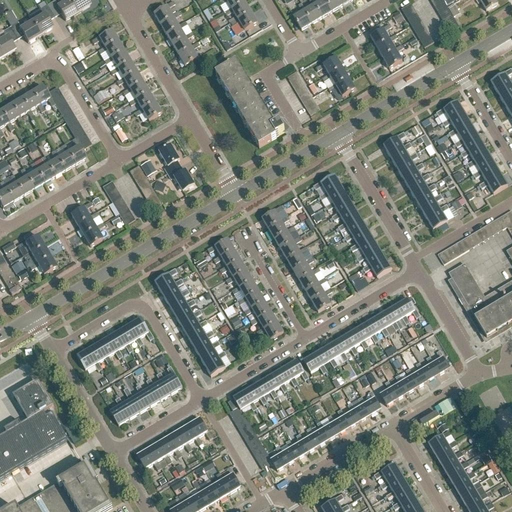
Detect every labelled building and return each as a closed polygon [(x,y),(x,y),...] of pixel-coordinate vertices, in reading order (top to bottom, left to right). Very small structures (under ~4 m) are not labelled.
[(67,0),(69,1),(77,15),(89,8),(85,1),(86,0),(67,0)] [(221,4),(219,5),(221,8),(227,4),(232,11),(233,13),(245,5),(242,0),(230,0),(226,3),(225,1),(221,4)] [(315,7),(317,6),(312,0),(311,0),(309,2),(313,8),(306,12),(304,13),(312,26),(323,20),(315,7)] [(325,1),(327,0),(326,0),(321,0),(323,2),(317,6),(315,7),(323,20),(333,14),(325,1)] [(338,0),(326,0),(327,0),(325,1),(333,14),(343,8),(338,0)] [(445,5),(443,2),(442,0),(433,6),(435,11),(445,5)] [(478,0),(487,13),(498,6),(494,0),(473,0),(475,1),(476,0),(478,0)] [(54,3),(46,7),(54,20),(60,16),(64,23),(77,15),(69,1),(57,8),(54,3)] [(155,17),(161,28),(174,20),(174,18),(169,11),(176,7),(174,4),(167,8),(167,10),(155,17)] [(251,15),(245,5),(233,13),(232,11),(225,15),(227,19),(234,15),(238,21),(239,23),(251,15)] [(448,10),(446,7),(445,5),(435,11),(438,15),(448,10)] [(304,13),(306,12),(302,6),(299,8),(303,15),(294,20),(302,33),(312,26),(304,13)] [(411,6),(401,12),(404,17),(414,11),(411,6)] [(42,17),(31,23),(40,37),(51,30),(47,23),(54,20),(46,7),(39,12),(42,17)] [(456,7),(448,11),(450,14),(453,19),(454,20),(461,16),(456,7)] [(258,13),(262,21),(267,19),(263,10),(258,13)] [(441,20),(450,14),(448,11),(448,10),(438,15),(441,20)] [(12,11),(5,15),(11,25),(18,21),(12,11)] [(417,16),(414,11),(404,17),(407,21),(417,16)] [(180,14),(174,18),(174,20),(161,28),(167,38),(181,30),(180,28),(175,21),(182,18),(180,14)] [(444,25),(453,19),(450,14),(441,20),(444,25)] [(258,26),(251,15),(239,23),(238,21),(231,25),(233,29),(240,25),(245,34),(258,26)] [(397,26),(404,22),(400,15),(393,20),(397,26)] [(419,20),(417,16),(407,21),(409,26),(419,20)] [(454,20),(453,19),(444,25),(447,29),(456,24),(454,20)] [(422,25),(419,20),(409,26),(412,31),(422,25)] [(17,25),(9,29),(17,42),(23,38),(27,45),(40,37),(31,23),(20,30),(17,25)] [(186,24),(180,28),(181,30),(167,38),(173,48),(187,40),(186,39),(182,32),(188,28),(186,24)] [(459,29),(456,24),(447,29),(450,35),(459,29)] [(425,30),(422,25),(412,31),(415,35),(425,30)] [(371,40),(377,51),(390,43),(389,41),(385,34),(392,30),(390,27),(383,31),(383,33),(371,40)] [(0,42),(0,54),(3,60),(14,53),(10,46),(17,42),(9,29),(3,33),(2,34),(5,39),(0,42)] [(428,34),(425,30),(415,35),(418,40),(428,34)] [(120,43),(113,33),(100,40),(100,39),(92,44),(94,47),(101,43),(105,50),(106,51),(120,43)] [(431,39),(428,34),(418,40),(421,45),(431,39)] [(192,35),(186,39),(187,40),(173,48),(180,58),(193,50),(192,49),(188,42),(194,38),(192,35)] [(396,37),(389,41),(390,43),(377,51),(383,61),(397,53),(396,51),(391,45),(398,41),(396,37)] [(434,44),(431,39),(421,45),(424,50),(434,44)] [(412,48),(417,44),(415,40),(409,43),(412,48)] [(126,54),(120,43),(106,51),(105,50),(99,54),(101,58),(108,54),(112,61),(112,62),(126,54)] [(194,52),(201,48),(199,45),(192,49),(193,50),(180,58),(186,69),(199,61),(194,52)] [(398,55),(404,51),(402,47),(396,51),(397,53),(383,61),(390,71),(403,63),(398,55)] [(73,53),(79,63),(85,60),(79,49),(73,53)] [(132,64),(126,54),(112,62),(112,61),(105,65),(107,68),(114,64),(118,71),(118,72),(132,64)] [(326,70),(330,76),(331,78),(343,71),(337,60),(325,68),(324,66),(317,71),(319,74),(326,70)] [(125,82),(138,74),(132,64),(118,72),(118,71),(111,75),(113,78),(120,74),(124,81),(125,82)] [(80,65),(74,69),(78,76),(84,73),(80,65)] [(278,139),(286,134),(286,133),(288,131),(284,124),(281,125),(272,130),(235,67),(217,77),(260,150),(278,139)] [(350,81),(343,71),(331,78),(330,76),(323,81),(325,84),(332,80),(336,87),(337,88),(350,81)] [(498,96),(511,88),(510,86),(506,80),(511,76),(511,73),(511,72),(504,76),(505,78),(492,85),(498,96)] [(144,85),(138,74),(125,82),(124,81),(117,85),(119,88),(126,84),(130,91),(131,92),(144,85)] [(290,85),(300,79),(298,74),(288,80),(290,85)] [(293,90),(303,84),(300,79),(290,85),(293,90)] [(356,91),(350,81),(337,88),(336,87),(329,91),(331,94),(338,90),(344,99),(356,91)] [(306,88),(303,84),(293,90),(296,94),(306,88)] [(150,95),(144,85),(131,92),(130,91),(123,96),(125,99),(132,95),(136,102),(137,103),(150,95)] [(504,106),(511,101),(511,85),(510,86),(511,88),(498,96),(504,106)] [(299,99),(309,93),(306,88),(296,94),(299,99)] [(54,106),(51,101),(48,96),(47,97),(42,89),(32,95),(39,108),(41,107),(48,103),(52,110),(55,108),(54,106)] [(92,98),(97,95),(94,90),(89,93),(92,98)] [(51,101),(60,96),(57,91),(48,96),(51,101)] [(106,92),(94,99),(98,107),(110,100),(106,92)] [(302,104),(312,98),(309,93),(299,99),(302,104)] [(30,114),(31,113),(38,109),(42,116),(45,114),(41,107),(39,108),(32,95),(22,101),(30,114)] [(143,113),(156,105),(150,95),(137,103),(136,102),(129,106),(131,109),(138,105),(142,112),(143,113)] [(54,106),(63,100),(60,96),(51,101),(54,106)] [(315,103),(312,98),(302,104),(305,109),(315,103)] [(56,110),(66,105),(63,100),(54,106),(55,108),(56,110)] [(35,120),(31,113),(30,114),(22,101),(12,107),(19,120),(21,119),(27,115),(32,122),(35,120)] [(318,108),(315,103),(305,109),(308,114),(318,108)] [(69,110),(66,105),(56,110),(57,111),(59,115),(69,110)] [(149,124),(162,116),(156,105),(143,113),(142,112),(135,116),(137,119),(144,115),(149,124)] [(439,119),(443,126),(450,122),(451,124),(464,116),(458,105),(445,113),(445,112),(444,112),(437,116),(439,119)] [(25,126),(21,119),(19,120),(12,107),(2,113),(9,126),(10,125),(17,121),(21,128),(25,126)] [(321,113),(318,108),(308,114),(311,119),(321,113)] [(106,117),(115,112),(112,109),(104,114),(106,117)] [(62,120),(72,114),(69,110),(59,115),(62,120)] [(15,132),(10,125),(9,126),(2,113),(0,114),(0,131),(0,132),(7,128),(11,134),(15,132)] [(123,113),(114,118),(118,126),(127,120),(123,113)] [(65,125),(74,119),(72,114),(62,120),(65,125)] [(470,126),(464,116),(451,124),(450,122),(443,126),(445,130),(452,126),(456,133),(457,134),(470,126)] [(68,129),(77,124),(74,119),(65,125),(68,129)] [(71,134),(80,129),(77,124),(68,129),(71,134)] [(414,129),(417,135),(422,132),(419,126),(414,129)] [(428,134),(434,131),(431,126),(425,129),(428,134)] [(456,133),(449,137),(452,140),(451,141),(455,147),(462,143),(463,144),(476,136),(470,126),(457,134),(456,133)] [(74,139),(83,133),(80,129),(71,134),(74,139)] [(128,141),(122,130),(116,134),(122,145),(128,141)] [(76,143),(86,138),(83,133),(74,139),(75,141),(76,143)] [(384,149),(391,159),(403,152),(403,150),(399,143),(405,140),(403,136),(396,140),(397,141),(384,149)] [(482,147),(476,136),(463,144),(462,143),(455,147),(458,151),(465,147),(468,153),(469,154),(482,147)] [(79,148),(89,143),(86,138),(76,143),(79,148)] [(79,148),(76,143),(75,141),(72,143),(76,150),(69,154),(68,155),(75,168),(86,161),(81,154),(82,153),(79,148)] [(13,153),(21,148),(17,142),(9,147),(13,153)] [(82,153),(92,148),(89,143),(79,148),(82,153)] [(437,150),(440,156),(447,152),(444,145),(437,150)] [(409,146),(403,150),(403,152),(391,159),(397,170),(410,162),(409,161),(405,154),(411,150),(409,146)] [(68,155),(69,154),(65,147),(62,149),(66,156),(59,160),(57,161),(65,174),(75,168),(68,155)] [(488,157),(482,147),(469,154),(468,153),(462,157),(464,161),(471,157),(474,163),(475,165),(488,157)] [(165,171),(168,177),(181,169),(178,164),(180,162),(172,148),(160,155),(168,169),(165,171)] [(57,161),(59,160),(55,153),(52,155),(56,162),(49,166),(47,167),(55,180),(65,174),(57,161)] [(416,157),(409,161),(410,162),(397,170),(403,180),(416,172),(415,171),(411,164),(418,160),(416,157)] [(494,167),(488,157),(475,165),(474,163),(468,167),(470,171),(477,167),(481,174),(481,175),(494,167)] [(47,167),(49,166),(45,159),(42,161),(45,168),(39,172),(37,173),(45,186),(55,180),(47,167)] [(0,176),(10,171),(4,162),(0,164),(0,176)] [(148,179),(157,173),(150,163),(141,168),(148,179)] [(37,173),(39,172),(35,165),(31,168),(35,174),(29,178),(27,179),(35,192),(45,186),(37,173)] [(422,167),(415,171),(416,172),(403,180),(409,190),(422,182),(421,181),(417,174),(424,170),(422,167)] [(500,178),(494,167),(481,175),(481,174),(474,178),(476,181),(483,177),(487,184),(487,185),(500,178)] [(140,168),(131,173),(134,178),(143,173),(140,168)] [(184,174),(181,169),(168,177),(172,182),(175,180),(183,194),(195,187),(186,172),(184,174)] [(27,179),(29,178),(25,172),(21,174),(25,180),(18,184),(17,185),(25,198),(35,192),(27,179)] [(146,177),(143,173),(134,178),(136,183),(146,177)] [(457,184),(464,180),(460,173),(453,177),(457,184)] [(149,182),(146,177),(136,183),(139,188),(149,182)] [(428,177),(421,181),(422,182),(409,190),(415,200),(428,193),(427,191),(423,185),(430,180),(428,177)] [(17,185),(18,184),(14,178),(11,180),(15,186),(8,190),(7,191),(14,204),(25,198),(17,185)] [(323,189),(327,195),(328,197),(341,189),(334,178),(323,185),(322,184),(314,189),(316,193),(323,189)] [(449,192),(455,189),(449,178),(443,181),(449,192)] [(494,196),(506,188),(500,178),(487,185),(487,184),(480,188),(482,191),(489,187),(494,196)] [(151,187),(149,182),(139,188),(142,193),(151,187)] [(163,194),(166,186),(157,182),(154,190),(163,194)] [(7,191),(8,190),(4,184),(1,186),(5,192),(0,195),(0,204),(4,211),(14,204),(7,191)] [(104,190),(107,194),(117,189),(114,184),(104,190)] [(145,198),(154,192),(151,187),(142,193),(145,198)] [(434,187),(427,191),(428,193),(415,200),(421,211),(434,203),(433,201),(429,195),(436,191),(434,187)] [(120,193),(117,189),(107,194),(110,199),(120,193)] [(347,199),(341,189),(328,197),(327,195),(320,199),(322,203),(329,199),(333,206),(334,207),(347,199)] [(148,202),(157,197),(154,192),(145,198),(148,202)] [(122,198),(120,193),(110,199),(113,204),(122,198)] [(160,202),(157,197),(148,202),(151,207),(160,202)] [(442,201),(440,197),(433,201),(434,203),(421,211),(427,221),(440,213),(439,212),(435,205),(442,201)] [(125,203),(122,198),(113,204),(116,209),(125,203)] [(353,209),(347,199),(334,207),(333,206),(326,210),(329,213),(336,209),(340,216),(340,217),(353,209)] [(163,207),(160,202),(151,207),(154,212),(163,207)] [(455,212),(461,208),(458,202),(451,206),(455,212)] [(128,208),(125,203),(116,209),(119,213),(128,208)] [(73,218),(79,229),(92,221),(91,219),(87,212),(94,208),(92,205),(85,209),(86,210),(73,218)] [(131,213),(128,208),(119,213),(122,218),(131,213)] [(263,221),(269,232),(282,224),(281,223),(277,216),(284,212),(282,208),(274,213),(275,214),(263,221)] [(448,211),(446,208),(439,212),(440,213),(427,221),(434,232),(446,224),(453,220),(448,211)] [(359,220),(353,209),(340,217),(340,216),(333,220),(335,224),(342,220),(346,226),(347,227),(359,220)] [(134,217),(131,213),(122,218),(125,223),(134,217)] [(98,215),(91,219),(92,221),(79,229),(86,239),(99,231),(98,230),(94,223),(100,219),(98,215)] [(511,226),(511,223),(507,216),(502,219),(508,229),(511,226)] [(137,222),(134,217),(125,223),(128,228),(137,222)] [(114,227),(121,223),(118,218),(111,222),(114,227)] [(288,219),(281,223),(282,224),(269,232),(275,242),(288,235),(287,233),(283,226),(290,222),(288,219)] [(508,229),(502,219),(497,222),(504,232),(507,230),(508,229)] [(366,230),(359,220),(347,227),(346,226),(339,230),(341,234),(348,230),(352,237),(353,238),(366,230)] [(504,232),(497,222),(492,225),(499,235),(504,232)] [(499,235),(492,225),(488,228),(494,238),(499,235)] [(100,233),(106,229),(104,226),(98,230),(99,231),(86,239),(92,249),(105,241),(100,233)] [(494,238),(488,228),(483,231),(489,241),(494,238)] [(294,229),(287,233),(288,235),(275,242),(281,252),(294,245),(293,243),(289,237),(296,233),(294,229)] [(372,240),(366,230),(353,238),(352,237),(345,241),(347,244),(354,240),(358,247),(359,248),(372,240)] [(489,241),(483,231),(478,234),(484,244),(489,241)] [(484,244),(478,234),(473,237),(479,247),(484,244)] [(479,247),(473,237),(468,239),(474,250),(479,247)] [(28,248),(32,255),(33,257),(45,249),(39,239),(27,246),(26,244),(18,249),(20,252),(28,248)] [(474,250),(468,239),(463,242),(469,253),(474,250)] [(300,240),(293,243),(294,245),(281,252),(287,263),(300,255),(300,254),(296,247),(302,243),(300,240)] [(378,251),(372,240),(359,248),(358,247),(351,251),(353,254),(360,250),(364,257),(365,258),(378,251)] [(217,252),(221,259),(222,260),(235,252),(229,242),(216,249),(216,248),(208,252),(210,256),(217,252)] [(469,253),(463,242),(458,245),(464,256),(469,253)] [(13,244),(3,251),(6,257),(17,251),(13,244)] [(464,256),(458,245),(453,248),(459,259),(464,256)] [(459,259),(453,248),(448,251),(454,261),(459,259)] [(51,260),(45,249),(33,257),(32,255),(24,259),(26,263),(34,258),(38,265),(39,267),(51,260)] [(306,250),(300,254),(300,255),(287,263),(293,273),(307,266),(306,264),(302,258),(308,254),(306,250)] [(449,276),(487,339),(511,323),(511,250),(506,254),(511,262),(511,284),(485,300),(465,266),(449,276)] [(384,261),(378,251),(365,258),(364,257),(358,261),(360,265),(367,261),(370,267),(371,269),(384,261)] [(454,261),(448,251),(443,254),(449,264),(454,261)] [(241,263),(235,252),(222,260),(221,259),(214,263),(216,266),(223,262),(227,269),(228,270),(241,263)] [(449,264),(443,254),(438,257),(444,267),(449,264)] [(58,270),(51,260),(39,267),(38,265),(31,270),(33,273),(40,269),(45,278),(58,270)] [(199,271),(208,265),(205,260),(196,265),(199,271)] [(313,260),(306,264),(307,266),(293,273),(299,283),(313,276),(312,275),(308,268),(315,264),(313,260)] [(378,279),(390,271),(384,261),(371,269),(370,267),(364,271),(366,275),(373,271),(378,279)] [(0,272),(8,268),(5,263),(0,266),(0,272)] [(247,273),(241,263),(228,270),(227,269),(220,273),(222,277),(229,273),(233,279),(234,281),(247,273)] [(17,276),(24,272),(21,266),(13,271),(17,276)] [(0,275),(2,278),(11,273),(8,268),(0,272),(0,275)] [(203,276),(210,272),(207,268),(201,272),(203,276)] [(321,274),(319,270),(312,275),(313,276),(299,283),(306,294),(319,286),(318,285),(314,278),(321,274)] [(157,285),(163,295),(176,288),(175,286),(171,279),(178,275),(176,272),(168,276),(169,278),(157,285)] [(5,283),(14,278),(11,273),(2,278),(5,283)] [(20,283),(27,279),(24,273),(17,277),(20,283)] [(253,283),(247,273),(234,281),(233,279),(226,283),(229,287),(235,283),(239,290),(240,291),(253,283)] [(357,275),(349,280),(351,283),(358,294),(365,289),(360,281),(357,275)] [(7,288),(17,282),(14,278),(5,283),(7,288)] [(325,281),(318,285),(319,286),(306,294),(312,304),(325,297),(324,295),(320,288),(327,284),(325,281)] [(20,287),(17,282),(7,288),(10,293),(19,288),(20,287)] [(182,282),(175,286),(176,288),(163,295),(169,306),(182,298),(181,297),(177,290),(184,286),(182,282)] [(259,294),(253,283),(240,291),(239,290),(233,294),(235,298),(242,294),(245,300),(246,301),(259,294)] [(12,298),(22,292),(19,288),(10,293),(12,298)] [(200,298),(205,295),(202,289),(196,292),(200,298)] [(326,299),(333,294),(331,291),(324,295),(325,297),(312,304),(318,315),(331,307),(326,299)] [(188,293),(181,297),(182,298),(169,306),(175,316),(188,309),(187,307),(183,300),(190,296),(188,293)] [(265,304),(259,294),(246,301),(245,300),(239,304),(241,308),(248,304),(251,310),(252,312),(265,304)] [(194,303),(187,307),(188,309),(175,316),(181,326),(194,319),(193,317),(189,310),(196,306),(194,303)] [(416,321),(420,319),(416,312),(415,313),(409,303),(398,309),(404,320),(406,319),(413,315),(416,321)] [(258,322),(271,314),(265,304),(252,312),(251,310),(245,314),(247,318),(253,314),(257,321),(258,322)] [(410,325),(406,319),(404,320),(398,309),(388,315),(394,326),(395,325),(402,321),(406,327),(410,325)] [(200,313),(193,317),(194,319),(181,326),(187,337),(200,329),(199,328),(195,321),(202,317),(200,313)] [(277,325),(271,314),(258,322),(257,321),(251,324),(253,328),(260,324),(264,331),(264,332),(277,325)] [(399,332),(395,325),(394,326),(388,315),(377,321),(384,332),(385,331),(392,327),(396,334),(399,332)] [(235,330),(242,326),(238,319),(231,323),(235,330)] [(381,333),(385,340),(389,338),(385,331),(384,332),(377,321),(367,327),(373,338),(375,337),(381,333)] [(151,343),(154,341),(150,334),(149,335),(141,322),(131,328),(138,341),(140,340),(147,336),(151,343)] [(206,324),(199,328),(200,329),(187,337),(193,347),(206,340),(205,338),(201,331),(208,327),(206,324)] [(271,343),(283,335),(277,325),(264,332),(264,331),(257,335),(259,338),(266,334),(271,343)] [(378,344),(375,337),(373,338),(367,327),(357,333),(363,344),(365,343),(371,340),(375,346),(378,344)] [(144,347),(140,340),(138,341),(131,328),(120,334),(128,348),(130,346),(137,342),(140,349),(144,347)] [(413,340),(417,338),(412,330),(408,332),(413,340)] [(368,350),(365,343),(363,344),(357,333),(346,339),(353,350),(354,349),(361,345),(365,352),(368,350)] [(134,353),(130,346),(128,348),(120,334),(110,341),(118,354),(119,353),(126,349),(130,355),(134,353)] [(214,337),(212,334),(205,338),(206,340),(193,347),(199,357),(212,350),(211,348),(207,341),(214,337)] [(231,347),(237,344),(233,338),(228,341),(231,347)] [(358,356),(354,349),(353,350),(346,339),(336,346),(342,357),(344,356),(351,352),(355,358),(358,356)] [(123,359),(119,353),(118,354),(110,341),(99,347),(107,360),(109,359),(116,355),(119,362),(123,359)] [(218,344),(211,348),(212,350),(199,357),(205,368),(218,361),(217,359),(213,352),(220,348),(218,344)] [(235,354),(241,351),(238,346),(232,350),(235,354)] [(348,362),(344,356),(342,357),(336,346),(326,352),(332,363),(334,362),(341,358),(344,364),(348,362)] [(113,365),(109,359),(107,360),(99,347),(89,353),(97,366),(99,365),(105,361),(109,368),(113,365)] [(338,368),(334,362),(332,363),(326,352),(315,358),(322,369),(323,368),(330,364),(334,371),(338,368)] [(103,372),(99,365),(97,366),(89,353),(78,359),(86,372),(95,367),(99,374),(103,372)] [(439,378),(449,372),(443,362),(444,361),(440,354),(437,356),(441,362),(434,367),(432,367),(439,378)] [(219,362),(226,358),(224,355),(217,359),(218,361),(205,368),(211,378),(224,371),(219,362)] [(159,367),(169,365),(167,356),(157,358),(159,367)] [(327,375),(323,368),(322,369),(315,358),(305,364),(311,375),(320,370),(324,377),(327,375)] [(428,384),(439,378),(432,367),(434,367),(430,360),(426,362),(430,369),(423,373),(422,374),(428,384)] [(297,364),(286,370),(293,381),(295,380),(301,377),(305,383),(309,381),(304,374),(303,374),(297,364)] [(349,366),(343,369),(345,372),(341,374),(347,384),(357,378),(349,366)] [(418,391),(428,384),(422,374),(423,373),(420,366),(416,368),(420,375),(413,379),(412,380),(418,391)] [(139,377),(147,372),(145,368),(136,373),(139,377)] [(172,379),(165,383),(163,384),(171,397),(181,390),(174,378),(176,378),(171,370),(168,372),(172,379)] [(299,387),(295,380),(293,381),(286,370),(276,376),(283,388),(284,387),(291,383),(295,389),(299,387)] [(408,397),(418,391),(412,380),(413,379),(409,372),(406,374),(410,381),(403,385),(401,386),(408,397)] [(111,384),(116,381),(112,374),(107,378),(111,384)] [(163,384),(165,383),(161,376),(157,378),(162,385),(155,389),(153,390),(161,403),(171,397),(163,384)] [(288,393),(284,387),(283,388),(276,376),(266,383),(272,394),(274,393),(281,389),(285,395),(288,393)] [(366,379),(371,388),(376,385),(371,376),(366,379)] [(397,403),(408,397),(401,386),(403,385),(399,378),(395,380),(399,387),(393,391),(391,392),(397,403)] [(365,390),(370,387),(366,381),(361,384),(365,390)] [(151,382),(147,384),(151,391),(145,395),(143,396),(150,409),(161,403),(153,390),(155,389),(151,382)] [(278,399),(274,393),(272,394),(266,383),(255,389),(262,400),(263,399),(270,395),(274,401),(278,399)] [(387,409),(397,403),(391,392),(393,391),(389,384),(385,387),(389,393),(381,398),(387,409)] [(0,481),(68,441),(50,411),(54,408),(41,386),(42,388),(22,394),(24,403),(21,409),(27,412),(30,422),(22,427),(20,423),(21,423),(20,423),(5,432),(6,432),(7,435),(0,439),(0,481)] [(143,396),(145,395),(141,388),(137,390),(141,397),(135,401),(133,402),(140,415),(150,409),(143,396)] [(267,406),(263,399),(262,400),(255,389),(245,395),(251,406),(253,405),(260,401),(264,408),(267,406)] [(337,405),(344,401),(340,393),(333,398),(337,405)] [(133,402),(135,401),(130,394),(127,396),(131,403),(124,407),(122,408),(130,421),(140,415),(133,402)] [(257,412),(253,405),(251,406),(245,395),(234,401),(239,410),(241,413),(242,412),(250,407),(254,414),(257,412)] [(372,403),(366,407),(364,408),(370,419),(381,413),(375,403),(376,402),(372,395),(368,397),(372,403)] [(122,408),(124,407),(120,400),(116,403),(121,410),(112,415),(119,427),(130,421),(122,408)] [(360,425),(370,419),(364,408),(366,407),(362,400),(358,403),(362,409),(355,413),(354,414),(360,425)] [(350,431),(360,425),(354,414),(355,413),(351,407),(347,409),(351,416),(345,420),(344,421),(350,431)] [(233,421),(243,415),(242,412),(241,413),(239,410),(230,416),(233,421)] [(340,437),(350,431),(344,421),(345,420),(341,413),(337,415),(341,422),(335,426),(333,427),(340,437)] [(236,426),(246,420),(243,415),(233,421),(236,426)] [(329,443),(340,437),(333,427),(335,426),(331,419),(328,421),(332,428),(325,432),(323,433),(329,443)] [(239,431),(249,425),(246,420),(236,426),(239,431)] [(285,424),(288,429),(294,426),(291,421),(285,424)] [(210,443),(213,441),(209,434),(208,434),(200,422),(190,428),(198,442),(199,441),(206,437),(210,443)] [(463,427),(466,432),(472,429),(469,423),(463,427)] [(242,436),(252,430),(249,425),(239,431),(242,436)] [(261,434),(267,430),(264,425),(258,429),(261,434)] [(319,449),(329,443),(323,433),(325,432),(321,425),(317,427),(321,434),(314,438),(313,439),(319,449)] [(442,435),(448,431),(445,426),(439,430),(442,435)] [(203,447),(199,441),(198,442),(190,428),(179,434),(188,448),(189,447),(196,443),(199,449),(203,447)] [(245,441),(255,435),(252,430),(242,436),(245,441)] [(309,456),(319,449),(313,439),(314,438),(310,431),(307,433),(311,440),(304,444),(302,445),(309,456)] [(193,453),(189,447),(188,448),(179,434),(169,440),(177,454),(179,453),(185,449),(189,455),(193,453)] [(430,447),(436,458),(450,450),(448,448),(445,442),(452,438),(449,434),(442,438),(443,440),(430,447)] [(248,446),(258,440),(255,435),(245,441),(248,446)] [(298,462),(309,456),(302,445),(304,444),(300,437),(296,439),(300,446),(294,450),(292,451),(298,462)] [(183,459),(179,453),(177,454),(169,440),(159,446),(167,460),(169,459),(175,455),(179,461),(183,459)] [(261,445),(258,440),(248,446),(251,451),(261,445)] [(288,468),(298,462),(292,451),(294,450),(290,443),(286,445),(290,452),(284,456),(282,457),(288,468)] [(455,444),(448,448),(450,450),(436,458),(443,468),(456,460),(455,458),(451,452),(458,448),(455,444)] [(254,456),(264,450),(261,445),(251,451),(254,456)] [(173,465),(169,459),(167,460),(159,446),(149,452),(157,466),(158,465),(165,461),(169,467),(173,465)] [(278,474),(288,468),(282,457),(284,456),(280,449),(276,451),(280,458),(272,463),(271,464),(273,466),(278,474)] [(257,462),(267,455),(264,450),(254,456),(257,462)] [(162,471),(158,465),(157,466),(149,452),(138,458),(146,472),(155,467),(159,473),(162,471)] [(461,454),(455,458),(456,460),(443,468),(449,478),(462,471),(461,469),(457,462),(464,458),(461,454)] [(193,465),(198,462),(194,455),(189,458),(193,465)] [(260,467),(270,460),(267,455),(257,462),(260,467)] [(485,467),(492,463),(488,457),(481,461),(485,467)] [(478,459),(467,465),(469,468),(480,462),(478,459)] [(263,472),(273,466),(271,464),(272,463),(270,460),(260,467),(263,472)] [(200,466),(198,462),(193,465),(188,468),(190,472),(200,466)] [(467,465),(461,469),(462,471),(449,478),(455,489),(468,481),(467,479),(463,473),(470,469),(467,465)] [(235,467),(231,470),(235,478),(234,478),(235,480),(240,477),(235,467)] [(385,478),(389,485),(389,486),(402,478),(396,468),(384,475),(383,474),(375,478),(378,482),(385,478)] [(105,511),(111,509),(94,479),(88,469),(13,511),(105,511)] [(231,479),(224,483),(223,484),(230,497),(241,490),(234,478),(235,478),(231,470),(227,472),(231,479)] [(223,484),(224,483),(220,476),(216,478),(220,485),(214,489),(212,490),(220,503),(230,497),(223,484)] [(474,476),(467,479),(468,481),(455,489),(461,499),(474,491),(473,490),(469,483),(476,479),(474,476)] [(408,489),(402,478),(389,486),(389,485),(382,489),(384,492),(391,489),(395,495),(395,496),(408,489)] [(174,493),(185,487),(181,481),(171,488),(174,493)] [(212,490),(214,489),(210,482),(206,484),(210,491),(204,495),(202,496),(210,509),(220,503),(212,490)] [(206,484),(200,488),(204,495),(210,491),(206,484)] [(480,486),(473,490),(474,491),(461,499),(467,509),(480,501),(479,500),(475,494),(482,490),(480,486)] [(202,496),(204,495),(200,488),(197,490),(197,491),(201,497),(194,501),(192,502),(197,511),(204,511),(210,509),(202,496)] [(415,499),(408,489),(395,496),(395,495),(388,499),(390,503),(397,499),(401,505),(402,507),(415,499)] [(506,489),(500,493),(503,499),(510,495),(506,489)] [(197,491),(190,495),(194,501),(201,497),(197,491)] [(186,496),(179,500),(180,500),(183,507),(182,508),(183,511),(197,511),(192,502),(194,501),(190,495),(190,494),(186,496)] [(488,500),(486,496),(479,500),(480,501),(467,509),(468,511),(486,511),(486,510),(482,504),(488,500)] [(372,507),(377,504),(373,497),(367,500),(372,507)] [(323,511),(341,511),(338,506),(345,502),(342,498),(335,502),(336,504),(323,511)] [(416,511),(421,509),(415,499),(402,507),(401,505),(394,509),(395,511),(398,511),(403,509),(404,511),(416,511)] [(183,511),(182,508),(183,507),(180,500),(176,503),(180,509),(174,511),(183,511)]
